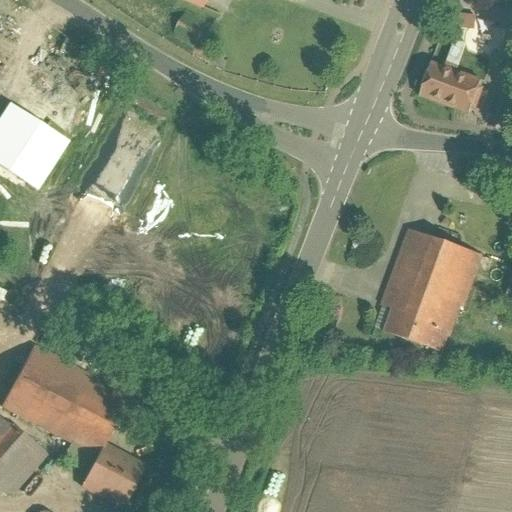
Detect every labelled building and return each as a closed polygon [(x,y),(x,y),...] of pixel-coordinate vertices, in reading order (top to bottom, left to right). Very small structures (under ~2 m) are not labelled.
[(177,0),(205,11),(209,0),(177,0)] [(184,17),(174,36),(195,47),(206,27),(184,17)] [(482,83),(429,65),(416,102),(470,120),(482,83)] [(98,252),(111,225),(103,225),(102,211),(129,152),(108,143),(73,220),(86,225),(43,227),(98,252)] [(479,262),(406,236),(369,340),(442,366),(479,262)] [(511,275),(503,305),(511,308),(511,275)] [(132,397),(34,346),(0,409),(85,450),(86,447),(102,454),(80,491),(116,511),(123,511),(146,466),(108,446),(132,397)] [(49,455),(0,419),(0,492),(12,497),(49,455)]
